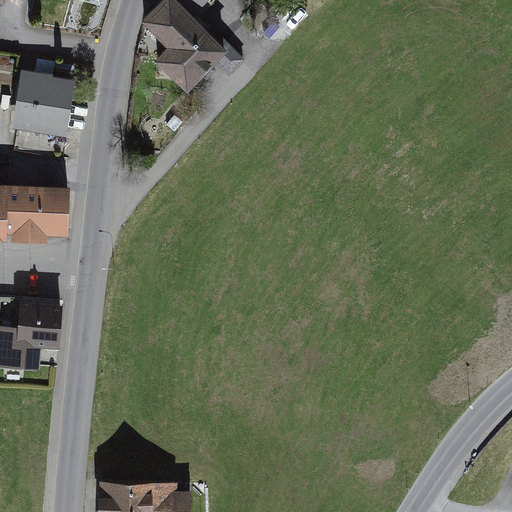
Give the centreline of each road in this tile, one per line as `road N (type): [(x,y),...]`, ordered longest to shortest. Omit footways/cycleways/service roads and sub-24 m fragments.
road 1 (tertiary): [(129,0),(105,101),(64,511)]
road 2 (tertiary): [(416,511),(443,467),(511,392)]
